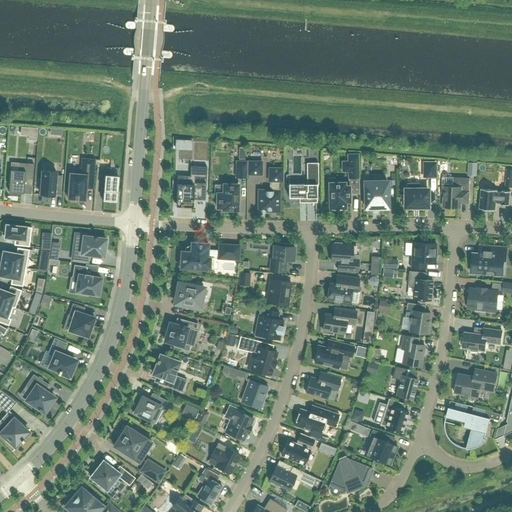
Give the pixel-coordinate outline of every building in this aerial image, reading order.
[(172,25),(145,23),(129,22),(126,23),(125,25),(126,27),(128,28),(171,32),(173,31),(174,30),(174,29),(174,27),(172,25)] [(169,52),(142,50),(126,49),(124,49),(123,52),(124,54),(126,55),(169,58),(170,58),(171,57),(172,55),(171,53),(169,52)] [(348,160),(341,161),(341,172),(348,172),(348,178),(358,178),(358,154),(348,154),(348,160)] [(246,177),(246,161),(236,161),(236,177),(246,177)] [(248,174),(261,174),(261,162),(249,161),(248,174)] [(18,163),(18,170),(10,170),(8,192),(23,193),(24,185),(32,186),(33,164),(18,163)] [(318,163),(307,163),(307,184),(288,184),(288,197),(305,197),(305,202),(316,202),(316,184),(318,184),(318,163)] [(435,177),(435,163),(424,163),(424,177),(435,177)] [(105,174),(103,200),(116,201),(118,175),(119,167),(105,166),(105,174)] [(67,199),(70,199),(72,201),(75,201),(76,199),(85,200),(86,183),(93,183),(94,168),(81,167),(80,174),(69,173),(67,199)] [(177,176),(176,207),(193,208),(193,201),(205,201),(206,184),(194,184),(194,178),(206,179),(207,168),(191,167),(190,177),(177,176)] [(259,190),(258,210),(279,211),(279,191),(278,191),(278,181),(282,181),(282,168),(269,168),(269,181),(271,181),(270,190),(259,190)] [(42,170),(41,181),(40,181),(39,192),(40,192),(40,194),(54,195),(54,193),(61,194),(62,176),(56,176),(56,171),(42,170)] [(443,207),(458,208),(461,208),(461,203),(469,203),(470,178),(454,177),(453,184),(442,184),(442,194),(444,194),(443,207)] [(388,207),(387,184),(387,180),(364,181),(365,208),(388,207)] [(334,209),(345,208),(345,201),(349,201),(349,186),(345,186),(344,182),(329,183),(329,190),(326,190),(327,198),(329,198),(329,208),(334,208),(334,209)] [(405,189),(404,198),(402,198),(402,206),(404,206),(404,207),(427,207),(428,189),(419,189),(419,183),(407,183),(407,189),(405,189)] [(214,193),(217,193),(216,208),(222,208),(222,210),(237,210),(238,184),(223,184),(223,185),(214,185),(214,193)] [(510,191),(481,188),(481,189),(482,189),(480,208),(479,208),(496,210),(496,209),(495,209),(495,202),(501,202),(501,204),(500,204),(509,205),(509,204),(508,204),(509,192),(510,192),(510,191)] [(29,246),(31,227),(6,224),(6,227),(4,226),(3,235),(5,235),(4,237),(18,239),(17,245),(29,246)] [(88,261),(89,254),(104,256),(105,250),(106,250),(106,245),(105,245),(106,238),(97,237),(98,236),(95,236),(95,237),(84,235),(82,248),(74,247),(73,258),(79,259),(79,260),(88,261)] [(178,261),(178,265),(180,267),(180,268),(206,269),(207,255),(218,256),(218,258),(238,259),(239,245),(219,244),(218,251),(207,250),(208,243),(191,242),(191,251),(181,251),(181,260),(178,261)] [(352,254),(352,245),(341,245),(341,243),(334,242),(334,244),(332,244),(331,261),(338,261),(337,270),(358,271),(359,255),(352,254)] [(427,258),(435,258),(436,243),(412,242),(411,268),(425,268),(426,261),(427,261),(427,258)] [(286,260),(293,260),(294,247),(288,246),(289,243),(279,243),(279,246),(274,245),(273,259),(270,258),(269,270),(285,272),(286,260)] [(502,275),(504,260),(506,260),(507,247),(480,245),(479,253),(473,253),(471,273),(502,275)] [(3,251),(1,263),(26,268),(29,249),(17,247),(16,253),(3,251)] [(376,249),(363,249),(363,262),(377,261),(376,249)] [(22,286),(26,268),(1,263),(0,266),(0,275),(11,278),(10,284),(22,286)] [(87,296),(88,293),(98,294),(101,278),(92,276),(92,274),(86,273),(87,267),(74,264),(72,278),(78,279),(76,291),(78,291),(77,294),(87,296)] [(240,271),(238,284),(249,285),(250,272),(240,271)] [(414,286),(412,298),(430,300),(432,280),(425,280),(426,273),(409,271),(407,285),(414,286)] [(359,279),(344,276),(337,275),(335,284),(329,283),(327,299),(350,302),(358,303),(359,292),(357,292),(359,279)] [(267,302),(288,305),(289,294),(287,294),(288,290),(289,290),(290,282),(270,279),(267,302)] [(179,298),(177,297),(175,305),(187,309),(188,306),(200,309),(202,302),(200,302),(203,286),(195,285),(195,283),(186,281),(186,283),(178,282),(175,295),(179,296),(179,298)] [(511,283),(504,283),(503,292),(511,292),(511,283)] [(0,288),(0,302),(12,307),(15,308),(21,290),(10,286),(7,292),(0,288)] [(478,289),(470,289),(469,298),(467,298),(467,305),(468,305),(468,307),(488,309),(487,312),(490,313),(493,314),(495,313),(498,292),(486,290),(486,288),(478,287),(478,289)] [(12,307),(0,302),(0,322),(8,325),(11,319),(8,318),(12,307)] [(73,315),(68,330),(88,336),(94,317),(83,313),(85,307),(72,303),(69,314),(73,315)] [(409,331),(427,333),(430,313),(424,312),(425,305),(407,303),(405,317),(411,318),(409,331)] [(265,337),(279,340),(280,333),(282,334),(284,327),(282,326),(283,320),(277,319),(279,312),(260,308),(259,316),(261,316),(259,325),(257,324),(254,336),(265,338),(265,337)] [(356,311),(343,309),(334,308),(333,315),(325,314),(324,315),(323,315),(322,322),(323,322),(322,330),(344,333),(346,322),(354,324),(356,311)] [(197,324),(187,321),(185,327),(169,323),(164,340),(174,343),(174,346),(181,348),(183,343),(193,346),(197,330),(195,330),(197,324)] [(500,344),(502,331),(484,328),(483,335),(465,332),(464,336),(462,336),(461,343),(463,343),(463,347),(471,349),(471,351),(478,352),(478,350),(485,351),(486,342),(500,344)] [(405,349),(402,363),(420,366),(424,345),(418,344),(419,338),(404,335),(401,349),(405,349)] [(240,336),(237,348),(256,352),(251,369),(270,374),(273,367),(274,367),(276,360),(274,360),(276,352),(258,347),(259,341),(240,336)] [(68,344),(56,339),(50,353),(54,354),(48,368),(60,372),(59,374),(61,374),(61,373),(71,377),(75,366),(73,366),(76,359),(63,354),(68,344)] [(354,347),(339,343),(328,340),(326,348),(318,346),(314,362),(338,368),(341,359),(348,358),(349,356),(352,356),(354,347)] [(157,362),(152,374),(167,379),(165,385),(181,392),(186,379),(174,375),(179,362),(160,354),(158,359),(157,359),(156,362),(157,362)] [(504,360),(503,368),(510,369),(511,361),(504,360)] [(228,367),(226,373),(243,378),(245,372),(228,367)] [(407,369),(395,367),(392,378),(400,380),(396,396),(412,400),(417,378),(405,375),(407,369)] [(458,374),(455,392),(478,397),(480,388),(493,391),(497,374),(475,369),(474,378),(458,374)] [(341,378),(326,374),(319,372),(317,379),(310,377),(305,392),(327,398),(330,388),(337,390),(341,378)] [(32,391),(26,400),(38,408),(38,409),(41,411),(41,410),(44,412),(49,405),(50,407),(55,399),(54,398),(54,397),(44,390),(48,385),(33,375),(25,386),(32,391)] [(249,380),(241,401),(260,407),(268,386),(249,380)] [(137,404),(133,412),(138,415),(138,414),(153,421),(157,413),(160,414),(166,401),(152,393),(149,400),(142,396),(138,404),(137,404)] [(494,440),(504,436),(511,431),(511,396),(506,421),(507,421),(508,423),(505,425),(498,428),(494,440)] [(388,398),(380,424),(385,426),(385,427),(402,432),(408,411),(400,409),(402,403),(388,398)] [(225,432),(239,438),(245,441),(254,419),(243,413),(244,412),(229,405),(225,415),(232,418),(225,432)] [(486,410),(484,416),(449,407),(446,417),(466,422),(464,427),(471,429),(466,448),(470,448),(472,448),(474,447),(475,447),(477,446),(479,446),(480,445),(482,444),(483,443),(490,418),(500,420),(501,414),(486,410)] [(335,427),(339,414),(319,408),(317,414),(300,408),(294,425),(312,431),(310,436),(319,439),(324,423),(335,427)] [(203,409),(199,419),(205,421),(208,411),(203,409)] [(0,433),(1,433),(7,439),(5,440),(15,449),(22,441),(24,440),(22,438),(28,431),(17,421),(19,419),(8,410),(7,412),(0,419),(0,433)] [(354,431),(357,424),(349,420),(346,428),(354,431)] [(113,446),(134,458),(139,462),(145,451),(151,442),(152,441),(146,438),(141,435),(143,433),(133,427),(131,429),(126,425),(121,433),(119,432),(116,436),(118,438),(113,446)] [(371,436),(368,445),(364,454),(390,464),(397,446),(392,444),(394,437),(372,429),(369,436),(371,436)] [(296,444),(287,440),(281,455),(304,464),(314,439),(300,433),(296,444)] [(216,466),(229,473),(239,454),(218,443),(210,457),(219,461),(216,466)] [(339,461),(329,488),(330,488),(330,490),(331,493),(332,494),(334,495),(336,495),(338,494),(339,492),(341,493),(344,486),(348,484),(351,492),(360,488),(358,485),(363,484),(362,483),(364,480),(367,482),(373,469),(346,458),(339,461)] [(129,485),(135,477),(119,465),(115,470),(103,460),(98,466),(94,470),(95,471),(90,477),(107,490),(111,484),(112,485),(116,480),(115,479),(117,476),(129,485)] [(165,471),(147,460),(140,471),(158,482),(165,471)] [(312,486),(316,478),(280,460),(277,466),(276,466),(269,480),(289,490),(296,476),(301,479),(300,480),(312,486)] [(220,476),(205,467),(201,473),(208,478),(197,495),(210,504),(222,486),(216,482),(220,476)] [(72,511),(73,511),(72,511),(117,511),(109,504),(107,507),(94,496),(93,498),(81,487),(70,500),(68,498),(61,506),(68,511),(72,511)] [(177,509),(174,511),(197,511),(203,506),(184,493),(180,499),(178,497),(172,506),(177,509)] [(256,504),(251,511),(284,511),(286,509),(269,498),(263,508),(256,504)]
